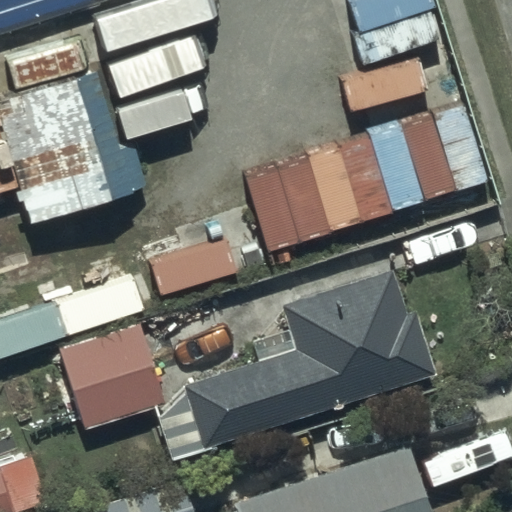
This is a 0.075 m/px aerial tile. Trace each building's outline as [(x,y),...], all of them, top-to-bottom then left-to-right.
[(446,63),(425,0),(341,0),(368,87),(446,63)] [(64,69),(55,37),(0,53),(0,187),(7,185),(18,221),(95,198),(57,71),(64,69)] [(457,103),(237,172),(247,209),(216,227),(235,266),(266,251),(264,247),(481,179),(457,103)] [(260,361),(185,386),(188,394),(159,422),(172,463),(437,375),(416,312),(407,315),(393,273),(282,310),(290,335),(255,346),(260,361)] [(160,400),(132,321),(53,347),(79,427),(160,400)] [(419,511),(398,445),(222,503),(225,511),(221,511),(419,511)] [(0,511),(12,511),(36,505),(21,453),(0,459),(0,511)] [(189,511),(178,478),(69,511),(189,511)]
